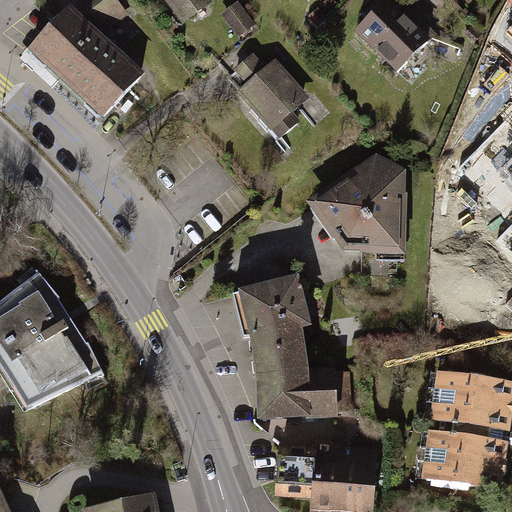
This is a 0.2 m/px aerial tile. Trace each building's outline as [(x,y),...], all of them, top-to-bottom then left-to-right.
[(110,0),(85,0),(69,12),(27,57),(103,127),(145,81),(98,37),(127,17),(110,0)] [(161,0),(182,27),(213,5),(209,0),(161,0)] [(403,0),(394,0),(357,38),(400,80),(439,40),(423,23),(425,21),(403,0)] [(255,27),(238,5),(223,17),(239,39),(255,27)] [(327,21),(319,11),(309,20),(318,30),(327,21)] [(482,38),(473,29),(465,37),(475,46),(482,38)] [(311,101),(277,62),(267,72),(255,58),(235,75),(248,90),(238,99),(278,146),(301,127),(292,117),(311,101)] [(408,177),(378,161),(308,209),(344,260),(407,261),(408,177)] [(300,274),(232,293),(245,338),(250,336),(259,419),(338,418),(339,411),(350,412),(352,372),(312,372),(306,329),(313,327),(300,274)] [(33,279),(0,301),(0,380),(28,421),(98,373),(33,279)] [(511,400),(511,381),(434,370),(418,481),(499,492),(511,400)] [(374,511),(379,450),(279,445),(277,498),(312,500),(311,511),(374,511)] [(158,511),(157,503),(113,511),(158,511)]
